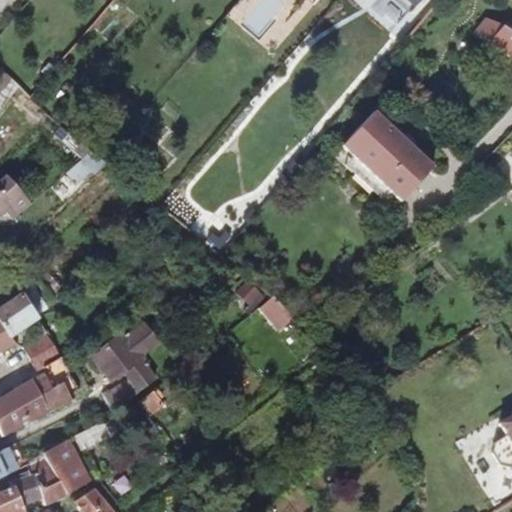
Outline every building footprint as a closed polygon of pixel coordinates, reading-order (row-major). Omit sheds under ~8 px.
[(486,19),(476,33),(511,57),(511,32),(503,26),(486,19)] [(51,74),(64,58),(58,52),(44,67),(51,74)] [(43,82),(51,74),(44,67),(36,76),(43,82)] [(12,79),(6,75),(0,70),(0,88),(3,90),(12,79)] [(433,167),(374,112),(341,147),(352,157),(389,191),(400,202),(433,167)] [(91,152),(66,173),(77,185),(91,173),(94,175),(106,165),(91,152)] [(352,157),(345,166),(381,200),(389,191),(352,157)] [(29,205),(5,178),(0,181),(0,216),(5,212),(11,219),(29,205)] [(50,298),(36,282),(21,292),(32,311),(50,298)] [(32,311),(21,292),(0,306),(0,327),(7,339),(8,337),(36,319),(32,311)] [(272,297),(259,310),(278,332),(293,320),(274,299),(272,297)] [(142,356),(159,343),(144,323),(123,339),(120,335),(91,358),(109,381),(116,376),(119,380),(125,376),(128,380),(103,396),(111,411),(138,393),(155,381),(147,367),(148,367),(145,364),(147,363),(142,356)] [(0,352),(13,346),(8,337),(7,339),(0,327),(0,352)] [(53,346),(45,333),(22,347),(29,360),(53,346)] [(60,359),(53,346),(29,360),(37,372),(60,359)] [(326,357),(312,368),(341,399),(355,388),(326,357)] [(47,413),(70,401),(68,397),(61,384),(50,390),(44,375),(42,376),(39,377),(31,380),(0,398),(0,437),(1,438),(47,414),(47,413)] [(154,393),(158,399),(163,396),(157,390),(154,393)] [(148,417),(164,405),(158,399),(154,393),(153,392),(136,403),(138,404),(148,417)] [(148,417),(138,404),(124,414),(147,443),(160,432),(148,417)] [(511,416),(499,424),(507,436),(495,443),(492,453),(500,466),(510,468),(511,466),(511,416)] [(81,451),(120,430),(115,419),(107,421),(74,438),(81,451)] [(28,462),(29,465),(25,467),(26,469),(28,471),(29,476),(33,475),(41,499),(43,506),(65,497),(65,496),(78,488),(81,487),(89,482),(67,441),(41,454),(28,462)] [(0,478),(15,472),(5,449),(0,451),(0,478)] [(41,499),(33,475),(29,476),(28,471),(9,478),(11,483),(8,483),(11,489),(12,489),(19,507),(20,506),(41,499)] [(0,511),(22,511),(20,506),(19,507),(12,489),(11,489),(0,493),(0,511)] [(111,511),(93,489),(73,502),(79,511),(111,511)]
